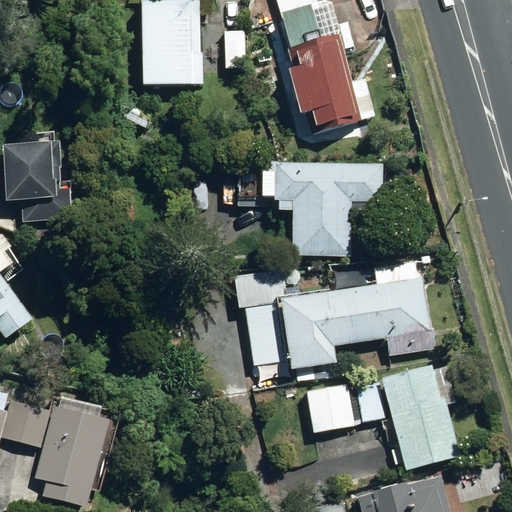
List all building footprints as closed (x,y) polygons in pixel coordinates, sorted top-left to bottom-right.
[(202,0),(142,0),(144,84),(206,83),(205,51),(203,51),(202,0)] [(291,52),(308,114),(314,135),(376,118),(379,117),(377,109),(369,80),(357,83),(349,56),(343,34),(341,35),(333,6),(282,20),(291,52)] [(250,32),(224,32),(223,71),(249,72),(250,32)] [(93,104),(102,110),(108,100),(99,95),(93,104)] [(117,117),(147,130),(154,114),(125,101),(117,117)] [(25,221),(78,216),(74,175),(66,177),(63,138),(6,143),(11,198),(22,197),(25,221)] [(355,258),(355,210),(382,211),(382,203),(386,203),(386,165),(276,164),(264,164),(265,173),(242,173),(242,206),(280,206),(280,212),(294,212),(299,212),(298,257),(355,258)] [(39,319),(3,272),(15,263),(17,262),(9,252),(16,247),(6,234),(0,232),(0,326),(11,340),(12,338),(37,320),(39,319)] [(295,367),(295,371),(340,364),(337,348),(389,340),(392,357),(438,350),(435,331),(432,332),(423,279),(420,279),(417,262),(376,269),(379,286),(293,300),(287,270),(236,278),(242,310),(247,308),(257,368),(288,363),(289,368),(295,367)] [(449,367),(437,369),(436,364),(385,378),(398,427),(389,430),(384,431),(388,447),(402,443),(409,471),(464,456),(450,405),(458,403),(449,367)] [(307,392),(314,434),(357,426),(356,421),(364,420),(364,424),(388,420),(382,382),(358,386),(359,390),(351,391),(350,385),(307,392)] [(0,408),(0,450),(4,436),(46,446),(56,410),(14,399),(11,412),(5,410),(0,408)] [(451,511),(443,477),(361,499),(364,511),(451,511)] [(310,511),(348,511),(346,502),(310,511)]
